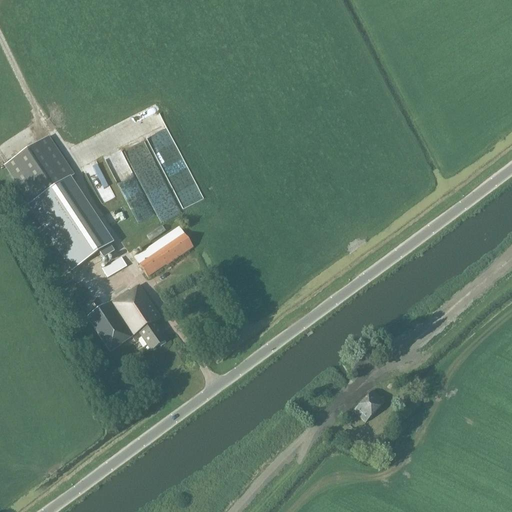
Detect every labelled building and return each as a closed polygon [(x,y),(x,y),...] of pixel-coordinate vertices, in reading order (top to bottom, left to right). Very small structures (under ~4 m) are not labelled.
[(73,177),(63,162),(47,138),(5,166),(31,205),(66,181),(73,177)] [(123,194),(135,188),(118,152),(106,158),(123,194)] [(85,175),(102,202),(114,195),(97,168),(85,175)] [(113,253),(66,181),(31,205),(74,270),(99,253),(103,260),(113,253)] [(109,226),(143,212),(139,201),(105,214),(109,226)] [(161,226),(146,236),(150,242),(165,232),(161,226)] [(166,266),(193,248),(179,228),(134,258),(147,278),(166,266)] [(126,267),(121,258),(102,270),(107,279),(126,267)] [(156,284),(158,290),(170,287),(168,281),(156,284)] [(141,338),(150,352),(166,341),(154,323),(160,319),(138,286),(129,292),(128,291),(109,304),(132,338),(134,342),(141,338)] [(111,353),(132,338),(109,304),(98,311),(87,318),(111,353)] [(373,391),(353,412),(365,424),(385,403),(373,391)]
